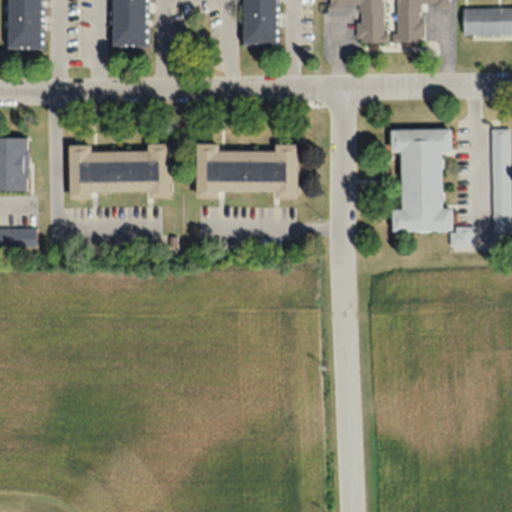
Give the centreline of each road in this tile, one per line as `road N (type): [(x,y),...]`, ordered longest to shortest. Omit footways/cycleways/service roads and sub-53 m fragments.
road 1 (residential): [(345,511),(341,94)]
road 2 (residential): [(0,95),(341,94)]
road 3 (residential): [(341,94),(511,91)]
